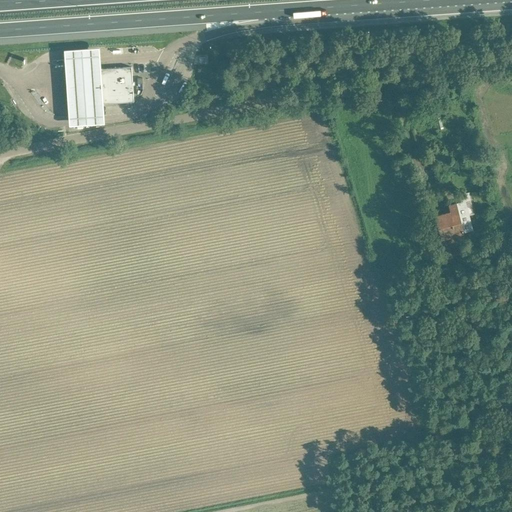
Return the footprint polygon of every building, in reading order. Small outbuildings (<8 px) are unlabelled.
[(102,105),(100,71),(99,49),(63,51),(67,127),(103,125),(102,105)] [(103,103),(134,101),(132,67),(100,69),(100,68),(99,68),(99,70),(100,70),(102,103),(101,103),(102,104),(103,104),(103,103)] [(177,77),(167,103),(172,105),(183,80),(177,77)] [(461,202),(449,205),(451,211),(436,216),(438,225),(435,226),(444,259),(452,256),(451,250),(448,251),(445,238),(456,235),(457,239),(465,237),(464,233),(473,231),(473,230),(472,230),(465,201),(468,201),(467,199),(469,198),(467,193),(460,195),(461,202)] [(445,268),(433,271),(439,293),(445,292),(443,284),(449,282),(445,268)]
